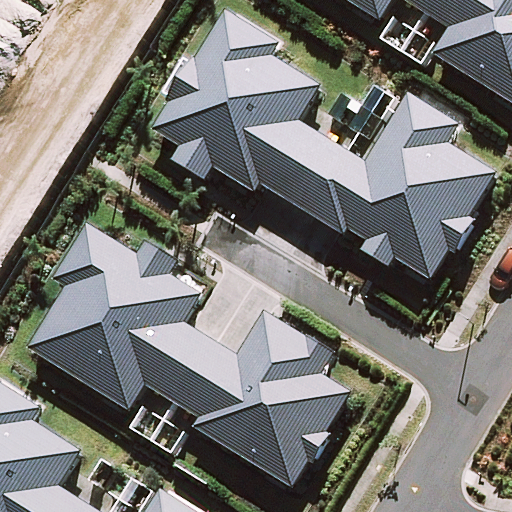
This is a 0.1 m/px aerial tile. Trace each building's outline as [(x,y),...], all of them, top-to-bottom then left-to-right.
[(511,0),(350,0),(379,17),(389,0),(408,0),(450,25),(435,51),(511,96),(511,0)] [(219,5),(142,133),(192,163),(201,148),(419,280),(487,167),(440,139),(455,115),(411,88),(369,157),(297,113),(314,86),(267,57),(278,40),(219,5)] [(153,389),(180,405),(218,343),(192,327),(210,299),(179,280),(187,266),(151,245),(143,258),(94,228),(60,283),(73,291),(35,353),(138,415),(153,389)] [(218,343),(180,405),(207,422),(201,431),(300,491),(316,466),(319,468),(337,438),(334,436),(358,397),(329,380),(343,357),(315,340),(314,342),(271,316),(244,359),(218,343)] [(101,511),(67,490),(89,456),(41,426),(49,413),(0,382),(0,511),(101,511)] [(197,511),(167,492),(154,511),(197,511)]
